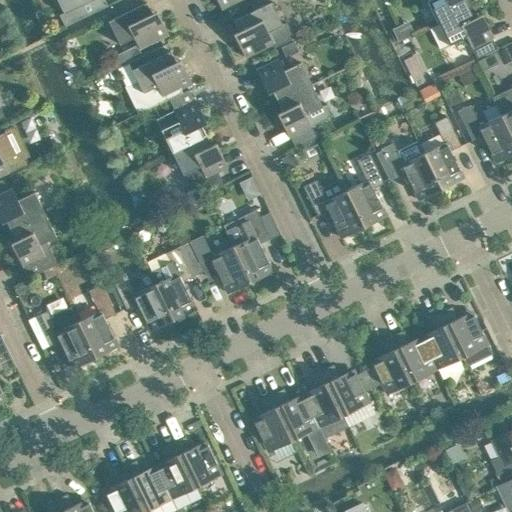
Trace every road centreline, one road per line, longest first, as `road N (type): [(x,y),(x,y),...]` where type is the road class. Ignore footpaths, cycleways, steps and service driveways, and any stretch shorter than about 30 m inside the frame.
road 1 (residential): [(329,301),(180,0)]
road 2 (residential): [(268,511),(197,366)]
road 3 (residential): [(197,366),(60,432)]
road 4 (residential): [(462,237),(329,301)]
road 5 (residential): [(329,301),(197,366)]
road 6 (residential): [(60,432),(0,310)]
